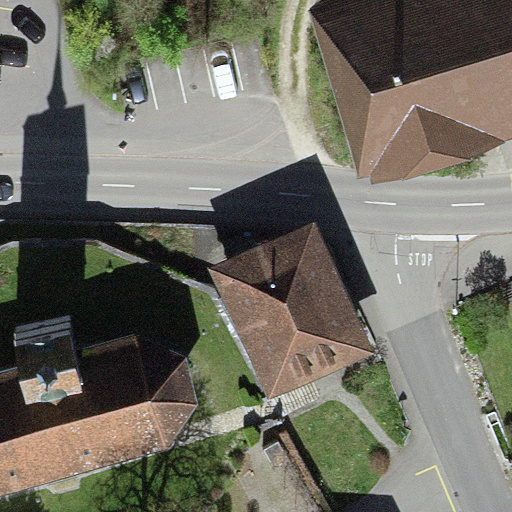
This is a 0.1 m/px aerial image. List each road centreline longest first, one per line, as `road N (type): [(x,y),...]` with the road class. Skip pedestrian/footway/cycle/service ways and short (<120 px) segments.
road 1 (secondary): [(0,178),(398,203)]
road 2 (residential): [(398,203),(398,266),(414,324),(489,511)]
